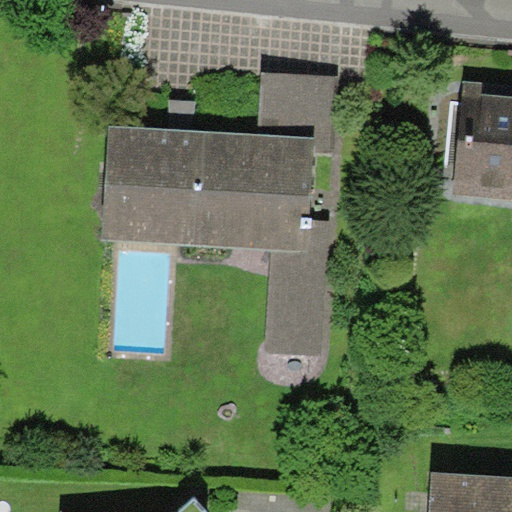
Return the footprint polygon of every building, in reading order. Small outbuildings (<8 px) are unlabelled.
[(259,71),(256,134),(313,137),(312,154),(336,155),(339,75),(259,71)] [(511,84),(463,80),(452,194),(511,199),(511,84)] [(256,134),(108,126),(101,241),(272,251),(307,253),(309,221),(312,154),(313,137),(256,134)] [(332,223),(309,221),(307,253),(272,251),(266,351),(324,354),(332,223)] [(511,511),(511,474),(429,470),(427,511),(511,511)] [(193,511),(185,497),(173,511),(193,511)]
